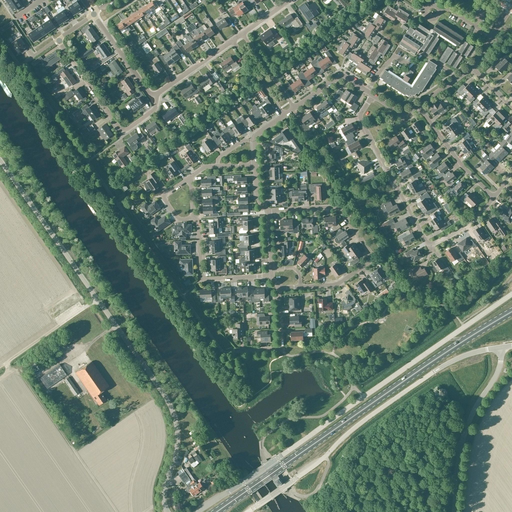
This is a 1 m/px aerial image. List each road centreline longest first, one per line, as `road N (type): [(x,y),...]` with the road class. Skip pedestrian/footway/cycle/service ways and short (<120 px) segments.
road 1 (unclassified): [(168,511),(167,406),(0,166)]
road 2 (unclassified): [(197,511),(511,294)]
road 3 (primary): [(216,511),(511,312)]
road 4 (unclassified): [(247,511),(434,371),(501,347)]
road 5 (residential): [(374,95),(360,118),(427,243),(468,224),(495,198)]
road 6 (residential): [(268,211),(340,209),(371,253),(336,285),(299,287)]
road 7 (unclassified): [(453,511),(459,451),(501,347)]
road 8 (residential): [(156,94),(154,110),(121,128),(58,40)]
road 9 (residential): [(272,276),(203,278),(193,218)]
